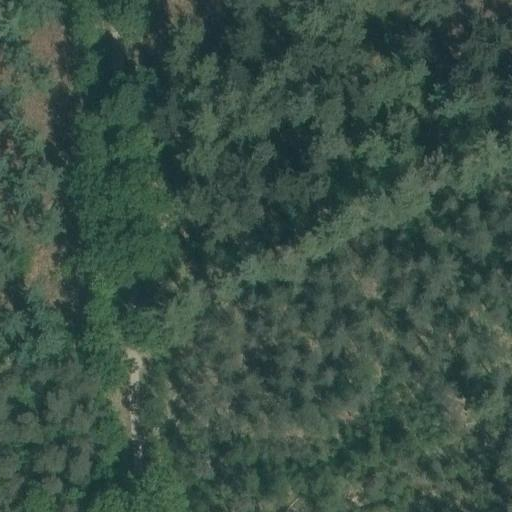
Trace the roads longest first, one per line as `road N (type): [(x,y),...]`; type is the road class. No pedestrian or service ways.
road 1 (unknown): [(81,511),(93,491),(77,329),(66,0)]
road 2 (track): [(140,511),(120,0)]
